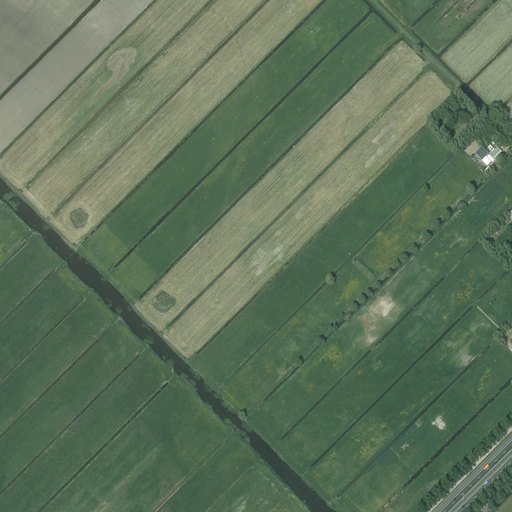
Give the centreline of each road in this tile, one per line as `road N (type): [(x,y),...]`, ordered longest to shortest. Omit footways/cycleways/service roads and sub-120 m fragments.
road 1 (track): [(509,136),(372,0)]
road 2 (unclassified): [(427,511),(511,427)]
